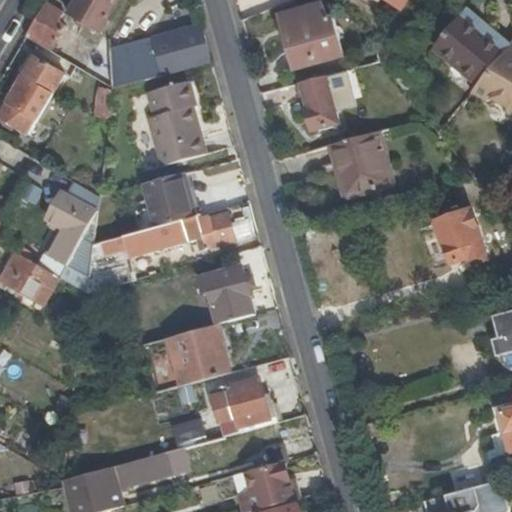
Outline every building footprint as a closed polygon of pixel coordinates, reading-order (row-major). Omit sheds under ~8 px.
[(122,0),(77,0),(69,14),(102,34),(122,0)] [(385,0),(386,1),(400,9),(405,0),(385,0)] [(48,2),(28,36),(52,50),(59,40),(52,35),(61,21),(66,12),(48,2)] [(334,40),(339,39),(334,21),(331,22),(330,19),(327,20),(324,7),(282,18),(296,67),(338,55),(334,40)] [(59,40),(52,50),(116,88),(112,51),(61,21),(52,35),(59,40)] [(213,61),(203,25),(155,38),(162,64),(151,67),(154,77),(213,61)] [(440,65),(479,88),(511,50),(511,47),(490,36),(486,44),(460,30),(440,65)] [(112,51),(116,88),(154,77),(151,67),(162,64),(155,38),(112,50),(112,51)] [(344,54),(339,39),(334,40),(338,55),(344,54)] [(508,116),(511,118),(511,50),(479,88),(473,94),(488,104),(494,102),(507,110),(508,116)] [(37,56),(25,74),(56,93),(67,74),(37,56)] [(409,93),(416,103),(429,82),(400,63),(394,75),(395,76),(409,93)] [(56,93),(25,74),(9,102),(12,103),(3,119),(31,136),(56,93)] [(398,102),(409,93),(395,76),(384,86),(398,102)] [(328,77),(302,84),(307,103),(308,102),(311,110),(309,111),(315,132),(341,125),(328,77)] [(154,131),(198,118),(195,106),(198,104),(192,80),(150,91),(156,115),(150,116),(154,131)] [(115,91),(116,90),(101,89),(97,117),(112,118),(115,91)] [(208,155),(198,118),(154,131),(163,166),(208,155)] [(385,152),(380,133),(333,146),(338,164),(340,163),(350,198),(389,188),(380,153),(385,152)] [(0,138),(0,161),(7,166),(18,149),(0,138)] [(7,166),(0,161),(0,173),(5,166),(24,178),(25,177),(7,166)] [(199,218),(186,173),(146,184),(159,229),(199,218)] [(60,276),(67,264),(98,211),(71,195),(55,222),(68,230),(53,256),(48,252),(41,265),(60,276)] [(67,264),(91,278),(95,246),(100,212),(98,211),(67,264)] [(469,261),(486,256),(472,212),(438,223),(451,264),(469,258),(469,261)] [(129,250),(132,257),(199,239),(205,237),(208,250),(238,242),(230,213),(201,221),(200,217),(199,218),(159,229),(103,244),(106,256),(129,250)] [(241,240),(253,239),(252,218),(240,218),(241,240)] [(0,239),(8,226),(0,221),(0,239)] [(109,238),(109,223),(99,223),(99,238),(109,238)] [(205,237),(199,239),(202,251),(208,250),(205,237)] [(101,290),(138,280),(132,257),(129,250),(106,256),(103,244),(95,246),(91,278),(90,293),(101,290)] [(45,306),(62,278),(60,276),(41,265),(19,252),(2,280),(45,306)] [(220,325),(221,325),(257,314),(253,298),(250,287),(257,285),(254,274),(247,277),(244,267),(208,276),(220,325)] [(511,313),(495,318),(501,340),(495,342),(500,358),(504,357),(505,366),(511,369),(511,313)] [(212,378),(233,373),(221,325),(220,325),(170,338),(184,386),(212,378)] [(163,392),(184,386),(170,338),(150,344),(163,392)] [(237,385),(233,373),(212,378),(216,391),(237,385)] [(216,391),(228,437),(241,433),(247,431),(246,426),(273,419),(261,378),(237,385),(216,391)] [(497,417),(502,434),(495,436),(500,457),(511,454),(511,411),(506,413),(505,415),(497,417)] [(220,423),(194,431),(197,442),(224,435),(220,423)] [(0,451),(11,449),(0,443),(0,451)] [(66,488),(71,511),(102,511),(107,511),(129,505),(124,489),(176,475),(171,452),(114,468),(65,482),(66,488)] [(298,500),(287,463),(249,473),(259,511),(298,500)] [(480,500),(477,489),(449,496),(453,511),(451,511),(450,511),(511,511),(511,510),(511,507),(507,496),(506,495),(504,494),(502,494),(480,500)] [(168,495),(137,503),(139,511),(163,511),(172,510),(168,495)]
